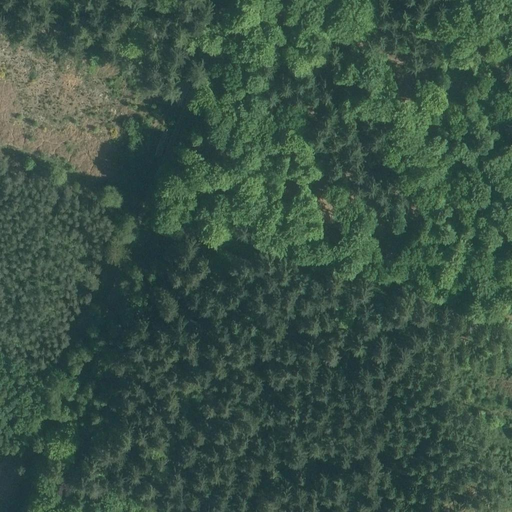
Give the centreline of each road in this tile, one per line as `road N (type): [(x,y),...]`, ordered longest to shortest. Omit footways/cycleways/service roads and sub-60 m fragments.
road 1 (track): [(141,194),(511,306)]
road 2 (track): [(15,511),(141,194)]
road 3 (track): [(141,194),(219,0)]
road 4 (track): [(0,136),(141,194)]
